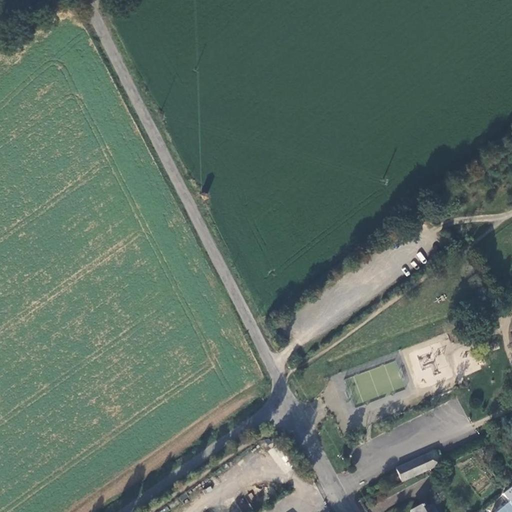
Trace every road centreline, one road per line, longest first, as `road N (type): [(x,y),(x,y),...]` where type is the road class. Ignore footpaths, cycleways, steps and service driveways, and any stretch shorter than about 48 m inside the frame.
road 1 (unclassified): [(347,511),(291,416),(87,0)]
road 2 (track): [(127,511),(287,404)]
